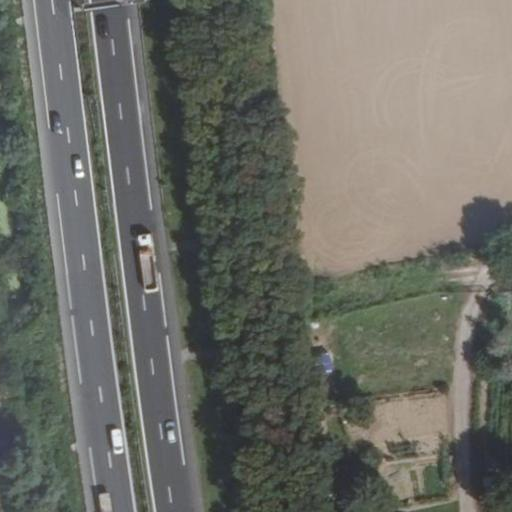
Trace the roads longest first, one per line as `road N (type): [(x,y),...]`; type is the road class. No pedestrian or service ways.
road 1 (trunk): [(49,0),(118,511)]
road 2 (trunk): [(174,511),(107,0)]
road 3 (track): [(469,511),(462,356),(476,279),(511,276)]
